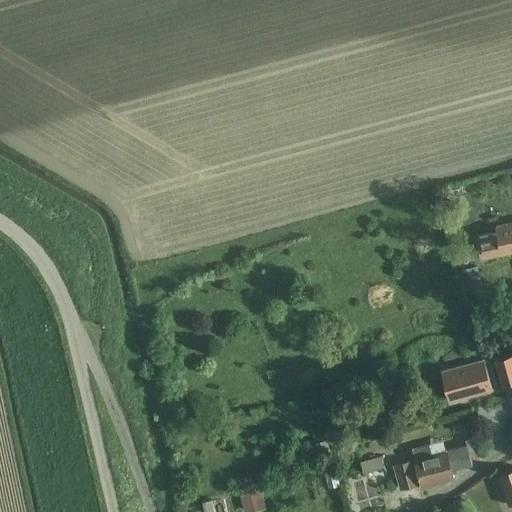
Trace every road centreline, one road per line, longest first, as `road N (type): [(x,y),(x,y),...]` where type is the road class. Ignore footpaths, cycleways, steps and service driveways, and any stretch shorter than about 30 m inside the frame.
road 1 (unclassified): [(154,511),(102,378),(70,322)]
road 2 (unclassified): [(111,511),(70,322)]
road 3 (unclassified): [(70,322),(46,268),(0,218)]
road 4 (unclassified): [(409,511),(475,477),(511,441)]
